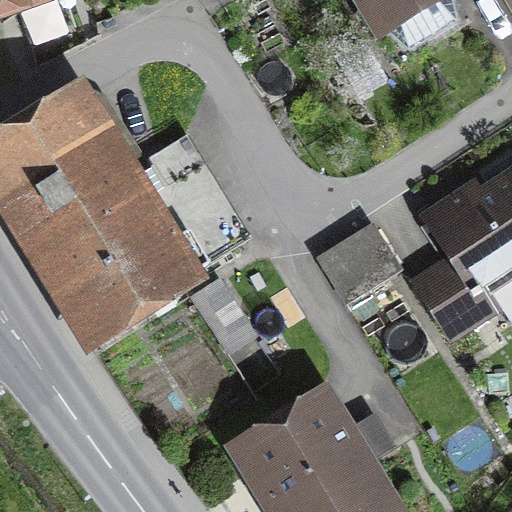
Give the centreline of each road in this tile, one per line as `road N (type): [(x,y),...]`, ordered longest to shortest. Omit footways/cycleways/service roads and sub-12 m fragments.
road 1 (residential): [(511,97),(386,179),(329,201),(285,179),(214,62),(193,46),(139,45),(0,107)]
road 2 (secondary): [(1,309),(144,511)]
